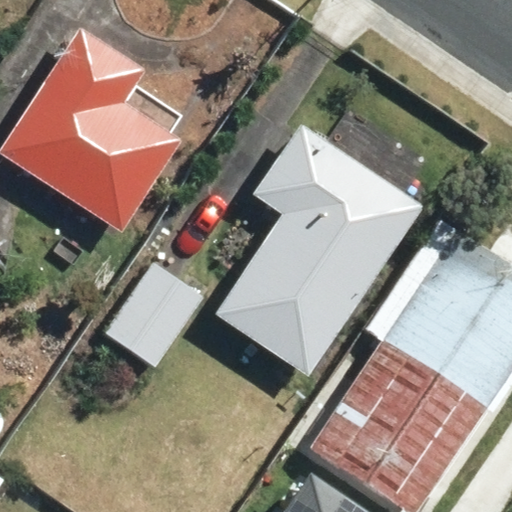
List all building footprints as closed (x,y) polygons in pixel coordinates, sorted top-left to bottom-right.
[(191,121),(69,37),(0,136),(0,162),(110,239),(191,121)] [(404,218),(279,131),(230,202),(263,226),(200,317),(291,381),(404,218)] [(402,511),(511,353),(511,283),(423,222),(346,335),(369,351),(296,457),(375,511),(402,511)] [(197,300),(143,263),(89,342),(143,379),(197,300)] [(348,511),(308,485),(289,511),(348,511)]
